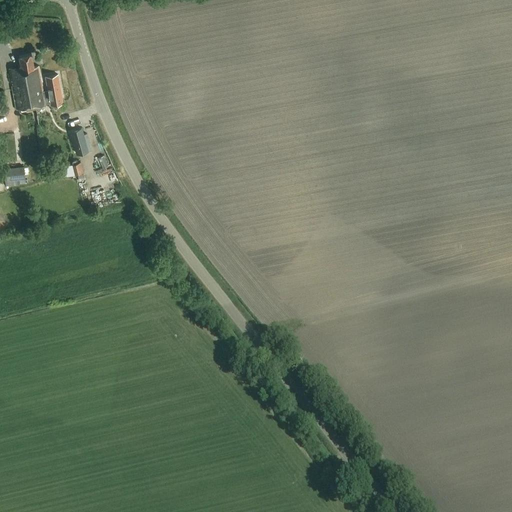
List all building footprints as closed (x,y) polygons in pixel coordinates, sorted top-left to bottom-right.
[(9,69),(11,80),(23,77),(25,90),(29,89),(32,90),(36,90),(35,87),(36,87),(42,86),(40,77),(41,77),(38,66),(34,67),(31,54),(19,56),(20,67),(9,69)] [(43,92),(41,77),(40,77),(42,86),(36,87),(35,87),(36,90),(32,90),(35,108),(46,105),(46,103),(50,103),(51,106),(63,104),(58,75),(45,77),(48,92),(43,92)] [(23,77),(11,80),(16,110),(26,108),(27,109),(35,108),(32,90),(29,89),(25,90),(23,77)] [(71,131),(77,154),(88,151),(82,128),(71,131)] [(70,164),(73,175),(83,173),(80,162),(70,164)] [(70,164),(63,166),(66,177),(73,175),(70,164)] [(4,168),(5,181),(25,180),(24,166),(4,168)]
